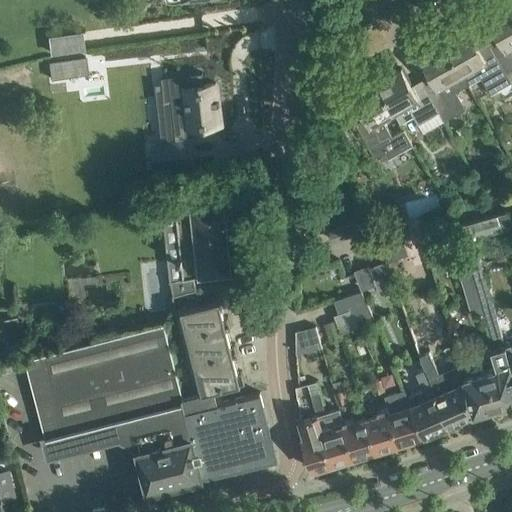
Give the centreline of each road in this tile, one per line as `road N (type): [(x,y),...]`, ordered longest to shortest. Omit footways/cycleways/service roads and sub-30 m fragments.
road 1 (residential): [(285,480),(294,466),(276,327),(287,36)]
road 2 (tertiary): [(382,499),(511,455)]
road 3 (residential): [(287,36),(413,0)]
